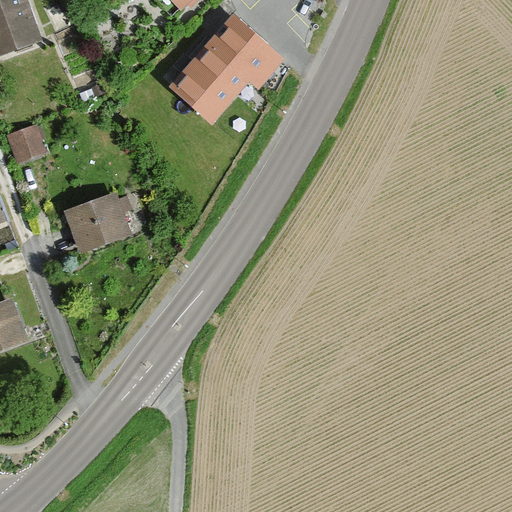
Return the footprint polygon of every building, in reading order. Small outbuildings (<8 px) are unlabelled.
[(23,0),(11,0),(0,4),(0,58),(39,44),(23,0)] [(168,0),(186,17),(202,0),(168,0)] [(176,95),(220,129),(279,54),(235,20),(176,95)] [(8,143),(18,168),(46,157),(36,132),(8,143)] [(64,215),(80,260),(130,242),(114,197),(64,215)] [(0,310),(0,354),(28,344),(13,306),(0,310)]
